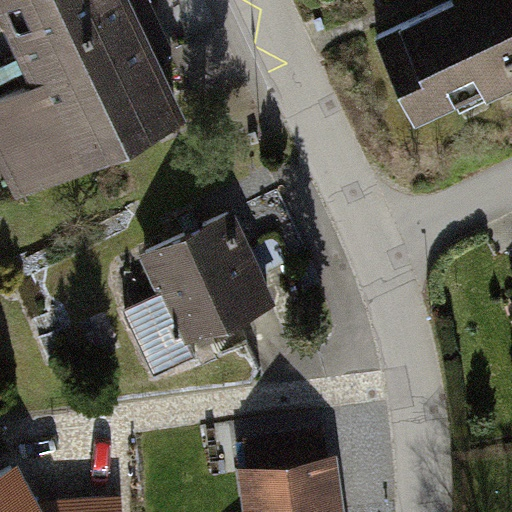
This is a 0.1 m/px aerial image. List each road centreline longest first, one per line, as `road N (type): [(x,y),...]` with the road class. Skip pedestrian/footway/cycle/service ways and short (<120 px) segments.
road 1 (residential): [(428,511),(422,403),(378,244)]
road 2 (residential): [(378,244),(266,0)]
road 3 (residential): [(378,244),(511,183)]
